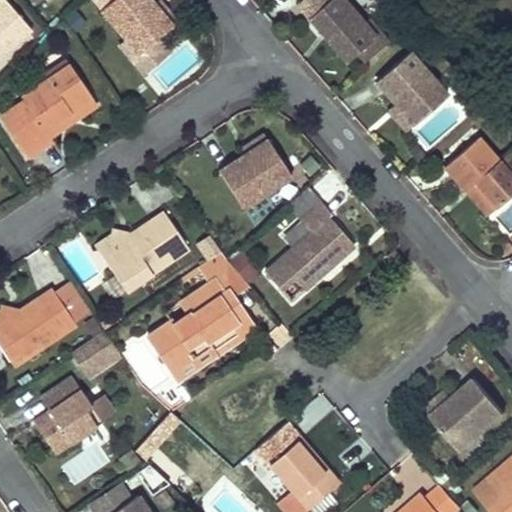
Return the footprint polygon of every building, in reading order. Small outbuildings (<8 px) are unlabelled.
[(142,0),(111,0),(96,14),(134,59),(168,29),(150,8),(142,0)] [(301,0),(298,3),(311,17),(305,23),(343,67),(352,59),(373,40),(361,26),(337,0),(301,0)] [(0,58),(30,31),(4,1),(0,4),(0,58)] [(155,3),(150,8),(168,29),(174,24),(155,3)] [(311,17),(298,3),(292,8),(305,23),(311,17)] [(373,40),(352,59),(360,68),(386,45),(365,22),(361,26),(373,40)] [(405,56),(372,86),(393,109),(411,128),(443,98),(405,56)] [(22,103),(0,116),(0,123),(23,161),(49,146),(45,141),(40,133),(87,103),(64,65),(41,79),(44,84),(18,99),(22,103)] [(87,103),(40,133),(45,141),(92,112),(87,103)] [(384,116),(402,136),(411,128),(393,109),(384,116)] [(259,138),(236,154),(239,159),(262,143),(259,138)] [(476,140),(441,170),(464,195),(470,191),(490,213),(511,192),(511,152),(510,151),(496,163),(476,140)] [(239,159),(214,176),(241,214),(288,180),(262,143),(239,159)] [(470,191),(464,195),(484,218),(490,213),(470,191)] [(317,203),(296,221),(307,232),(261,274),(278,292),(290,282),(300,292),(317,277),(314,271),(319,267),(324,271),(350,246),(325,218),(327,215),(317,203)] [(126,235),(96,256),(124,294),(186,251),(159,213),(126,235)] [(113,232),(91,248),(96,256),(126,235),(113,232)] [(503,243),(495,251),(503,260),(511,252),(503,243)] [(395,248),(387,255),(399,270),(407,264),(395,248)] [(216,252),(179,277),(190,294),(177,303),(184,316),(170,325),(167,320),(144,337),(161,362),(165,358),(172,367),(190,355),(193,358),(207,348),(213,357),(226,347),(223,343),(250,328),(238,311),(234,312),(225,297),(244,284),(226,263),(216,252)] [(88,309),(69,282),(53,293),(72,320),(88,309)] [(290,282),(278,292),(289,304),(300,292),(290,282)] [(2,322),(0,323),(0,350),(13,368),(75,325),(72,320),(53,293),(50,288),(15,314),(12,316),(3,314),(2,322)] [(177,303),(162,314),(167,320),(170,325),(184,316),(177,303)] [(0,309),(0,323),(2,322),(3,314),(12,316),(15,314),(0,309)] [(103,330),(93,316),(82,324),(92,338),(103,330)] [(250,328),(223,343),(226,347),(252,331),(250,328)] [(92,338),(70,353),(84,374),(117,351),(103,330),(92,338)] [(165,358),(161,362),(175,382),(213,357),(207,348),(193,358),(190,355),(172,367),(165,358)] [(120,356),(117,351),(84,374),(87,378),(120,356)] [(72,376),(41,399),(50,411),(44,439),(55,454),(97,426),(86,411),(92,405),(72,376)] [(460,453),(503,417),(474,382),(451,402),(430,419),(460,453)] [(444,394),(424,412),(430,419),(451,402),(444,394)] [(86,411),(97,426),(103,421),(92,405),(86,411)] [(34,423),(44,439),(50,411),(41,418),(34,423)] [(298,439),(265,465),(277,479),(283,476),(291,486),(286,489),(305,511),(336,485),(298,439)] [(487,511),(511,511),(511,483),(508,486),(499,475),(474,496),(487,511)] [(283,476),(277,479),(286,489),(291,486),(283,476)] [(117,483),(87,505),(92,511),(114,511),(130,502),(117,483)] [(456,511),(459,509),(438,485),(423,498),(435,511),(456,511)] [(435,511),(423,498),(420,494),(399,511),(435,511)] [(130,502),(114,511),(147,511),(137,497),(130,502)]
